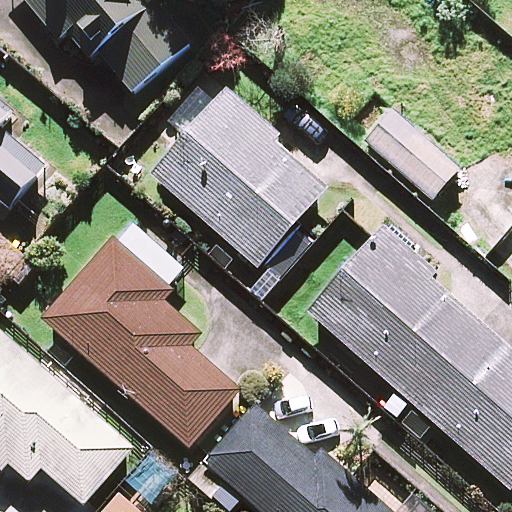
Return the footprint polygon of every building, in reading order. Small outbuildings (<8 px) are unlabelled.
[(194,51),(152,0),(24,0),(84,74),(103,59),(135,99),(194,51)] [(332,194),(229,101),(157,179),(260,273),(332,194)] [(18,113),(0,102),(0,210),(3,205),(18,214),(47,167),(2,139),(18,113)] [(463,173),(397,115),(370,146),(436,203),(463,173)] [(187,276),(133,229),(48,325),(193,452),(242,396),(197,356),(193,330),(163,303),(187,276)] [(511,348),(386,238),(315,320),(511,492),(511,348)] [(137,453),(0,334),(0,467),(28,492),(46,472),(88,509),(137,453)] [(321,465),(259,410),(209,467),(260,511),(388,511),(327,459),(321,465)] [(180,479),(156,459),(132,489),(156,508),(180,479)] [(140,511),(125,497),(111,511),(140,511)]
